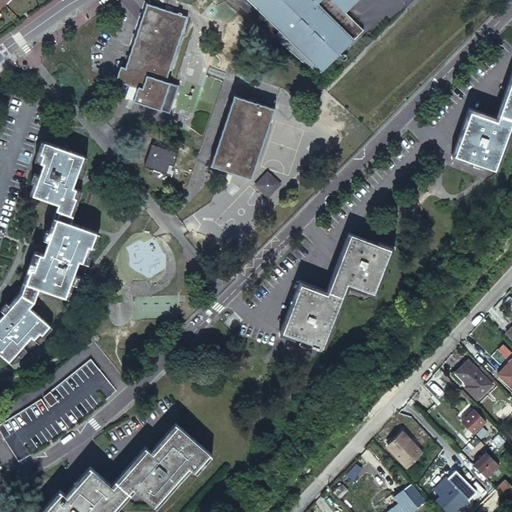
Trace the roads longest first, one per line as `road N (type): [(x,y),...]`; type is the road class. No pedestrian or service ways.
road 1 (residential): [(511,3),(122,397),(48,459),(0,483)]
road 2 (residential): [(511,274),(293,511)]
